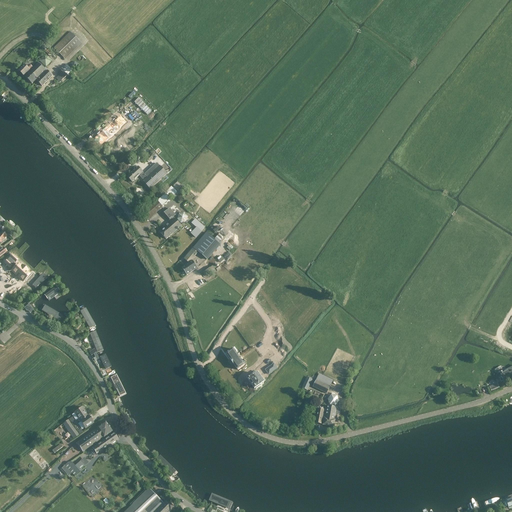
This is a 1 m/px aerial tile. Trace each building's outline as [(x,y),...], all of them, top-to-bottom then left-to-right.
[(81,43),(70,32),(54,48),(65,59),(81,43)] [(42,86),(52,76),(47,71),(39,79),(38,77),(45,70),(38,63),(25,76),(32,83),(36,80),(42,86)] [(29,65),(27,68),(25,66),(19,71),(24,75),(29,70),(31,67),(29,65)] [(61,81),(68,76),(62,69),(58,72),(60,74),(58,76),(61,81)] [(139,98),(135,102),(147,115),(152,111),(139,98)] [(117,130),(111,123),(93,140),(100,147),(117,130)] [(134,127),(129,132),(137,141),(141,138),(135,131),(137,130),(134,127)] [(121,141),(128,149),(135,143),(128,135),(121,141)] [(150,189),(166,174),(156,163),(144,174),(138,167),(127,177),(132,182),(139,175),(143,181),(150,189)] [(160,210),(154,204),(142,215),(147,221),(160,210)] [(159,232),(166,240),(182,226),(175,218),(177,217),(169,208),(162,215),(169,223),(159,232)] [(178,215),(176,220),(180,224),(185,223),(186,218),(183,214),(178,215)] [(204,228),(195,219),(192,223),(197,229),(192,234),(195,238),(201,232),(201,231),(204,228)] [(212,237),(207,232),(193,248),(198,253),(212,237)] [(212,237),(198,253),(206,259),(220,244),(212,237)] [(184,259),(189,263),(181,268),(186,275),(197,268),(192,261),(192,260),(198,253),(193,249),(184,259)] [(12,268),(10,270),(14,273),(13,274),(16,277),(17,276),(21,280),(23,278),(26,275),(28,273),(25,270),(26,269),(20,264),(20,265),(17,262),(15,264),(12,267),(12,268)] [(202,272),(205,276),(214,270),(212,266),(210,268),(209,267),(202,272)] [(39,278),(32,285),(35,288),(46,279),(42,275),(39,278)] [(54,291),(45,297),(49,303),(58,296),(54,291)] [(62,315),(46,306),(43,311),(59,321),(62,315)] [(86,307),(79,310),(90,329),(96,326),(86,307)] [(103,349),(95,330),(89,333),(97,352),(103,349)] [(277,355),(263,367),(269,374),(283,362),(282,361),(287,357),(279,348),(274,352),(277,355)] [(238,370),(245,365),(233,349),(226,354),(238,370)] [(109,367),(102,353),(98,356),(104,369),(109,367)] [(504,382),(511,378),(507,369),(500,373),(501,377),(499,378),(501,382),(503,381),(504,382)] [(253,373),(247,378),(255,388),(256,388),(257,389),(263,385),(261,383),(262,383),(261,382),(264,380),(257,371),(254,373),(253,373)] [(124,394),(116,374),(109,377),(117,397),(124,394)] [(325,377),(319,374),(316,381),(313,387),(327,394),(333,381),(325,377)] [(302,388),(307,390),(312,379),(307,377),(302,388)] [(337,396),(332,395),(328,400),(330,405),(336,406),(339,401),(337,396)] [(325,414),(323,414),(322,421),(323,422),(322,425),(334,427),(335,422),(338,423),(341,408),(327,406),(325,414)] [(81,407),(73,413),(85,429),(93,423),(81,407)] [(322,421),(323,414),(324,410),(318,409),(315,423),(321,424),(322,421)] [(69,420),(63,424),(73,439),(79,435),(69,420)] [(106,435),(108,434),(111,431),(105,423),(76,443),(82,451),(106,435)] [(109,436),(108,437),(92,448),(96,454),(117,439),(113,433),(109,436)] [(178,473),(160,455),(156,459),(174,476),(178,473)] [(87,464),(83,459),(75,466),(71,463),(67,463),(64,465),(75,476),(82,470),(81,469),(84,466),(87,464)] [(152,511),(162,503),(151,492),(149,489),(132,506),(125,511),(152,511)] [(506,501),(503,503),(505,507),(506,509),(508,508),(509,509),(511,507),(511,498),(506,501)] [(231,506),(213,499),(210,504),(228,511),(231,506)] [(168,511),(173,507),(167,501),(155,511),(168,511)]
